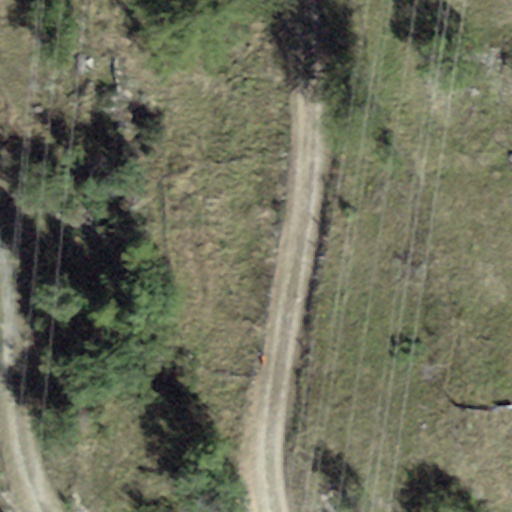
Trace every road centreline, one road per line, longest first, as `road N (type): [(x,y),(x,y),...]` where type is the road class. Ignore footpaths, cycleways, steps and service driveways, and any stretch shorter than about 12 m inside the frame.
road 1 (track): [(293,511),(274,456),(335,219),(299,0)]
road 2 (track): [(0,349),(0,416),(54,511)]
